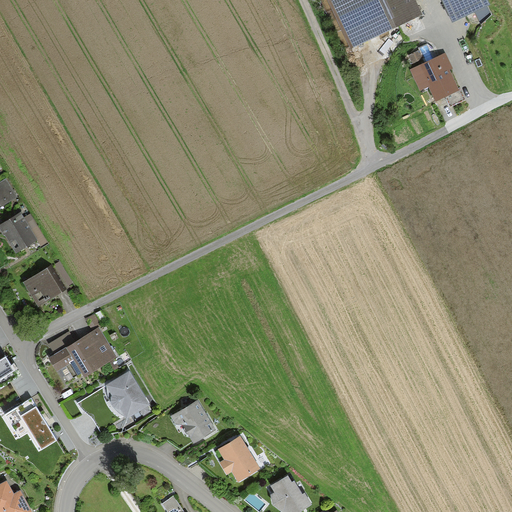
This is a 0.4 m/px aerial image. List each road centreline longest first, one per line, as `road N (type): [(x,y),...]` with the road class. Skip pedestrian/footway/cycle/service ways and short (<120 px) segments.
road 1 (residential): [(490,110),(19,344)]
road 2 (track): [(313,0),(373,166)]
road 3 (tertiary): [(91,465),(136,454),(223,511)]
road 4 (residential): [(19,344),(91,465)]
